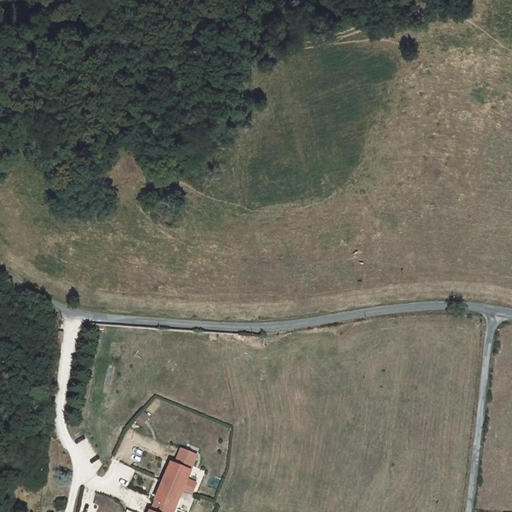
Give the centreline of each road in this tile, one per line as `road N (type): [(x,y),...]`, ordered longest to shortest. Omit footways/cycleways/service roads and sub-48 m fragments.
road 1 (unclassified): [(494,307),(408,307),(262,329),(125,320),(73,316),(0,273)]
road 2 (unclassified): [(494,307),(469,511)]
road 3 (track): [(94,511),(98,494),(64,428),(73,316)]
